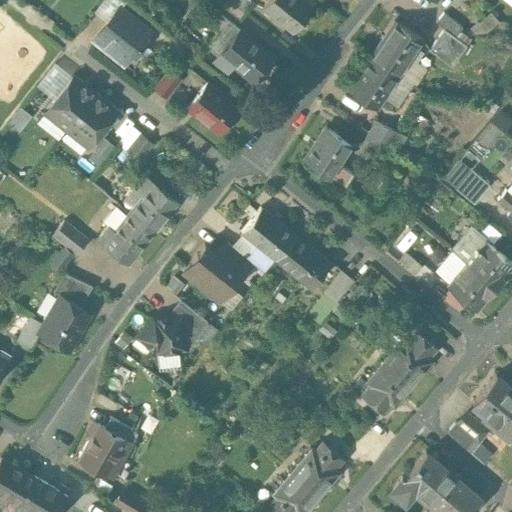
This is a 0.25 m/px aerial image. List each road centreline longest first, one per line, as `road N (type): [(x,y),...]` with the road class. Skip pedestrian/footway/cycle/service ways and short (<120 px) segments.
road 1 (residential): [(232,172),(25,436),(0,421)]
road 2 (residential): [(257,164),(483,343)]
road 3 (residential): [(232,172),(12,0)]
road 4 (residential): [(368,0),(257,164)]
